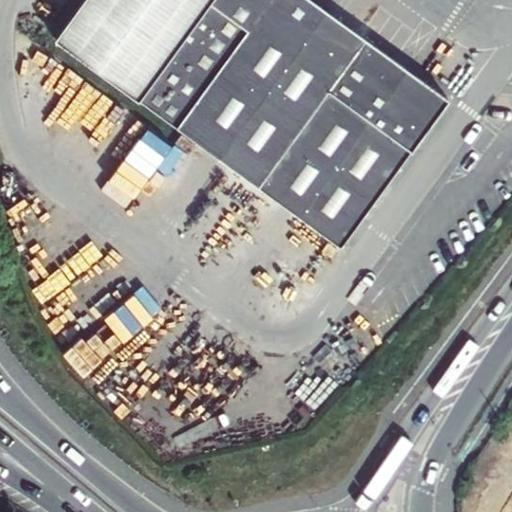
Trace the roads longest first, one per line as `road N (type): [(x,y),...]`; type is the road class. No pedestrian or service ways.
road 1 (secondary): [(511,298),(425,401),(348,511)]
road 2 (secondary): [(423,511),(451,441),(511,341)]
road 3 (trunk): [(140,511),(20,411)]
